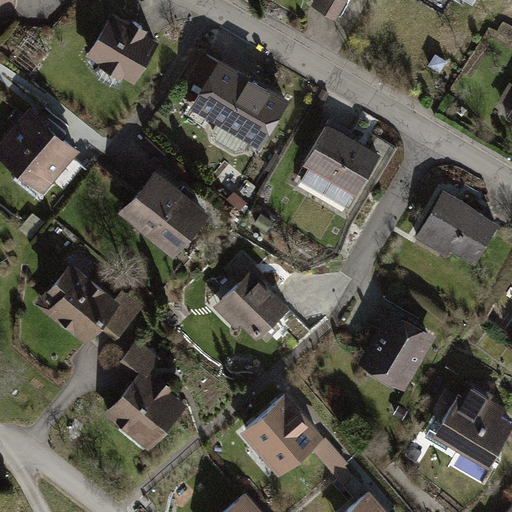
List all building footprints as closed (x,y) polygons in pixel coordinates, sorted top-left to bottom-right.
[(342,0),(307,0),(306,4),(332,18),(342,0)] [(157,36),(109,9),(84,52),(132,79),(157,36)] [(288,96),(217,54),(187,105),(258,147),(288,96)] [(76,146),(25,104),(0,134),(0,155),(41,189),(76,146)] [(378,150),(326,120),(302,162),(354,192),(378,150)] [(208,209),(152,165),(117,211),(173,254),(208,209)] [(494,221),(438,189),(411,237),(443,255),(446,249),(470,263),(494,221)] [(222,270),(234,282),(249,266),(258,275),(262,272),(241,251),(222,270)] [(113,295),(68,258),(33,301),(83,343),(98,325),(113,338),(140,304),(119,287),(113,295)] [(258,275),(249,266),(234,282),(211,304),(231,324),(239,321),(256,338),(288,305),(258,275)] [(433,333),(385,306),(353,362),(401,389),(433,333)] [(113,364),(130,377),(139,366),(145,371),(158,356),(136,337),(113,364)] [(145,371),(139,366),(130,377),(101,412),(147,446),(184,403),(145,371)] [(460,393),(453,389),(428,434),(485,466),(511,420),(496,411),(501,402),(487,395),(490,389),(469,377),(460,393)] [(236,428),(274,473),(320,434),(282,389),(236,428)] [(329,432),(316,444),(345,476),(358,464),(329,432)] [(336,511),(386,511),(366,487),(336,511)] [(259,511),(242,490),(216,511),(259,511)]
